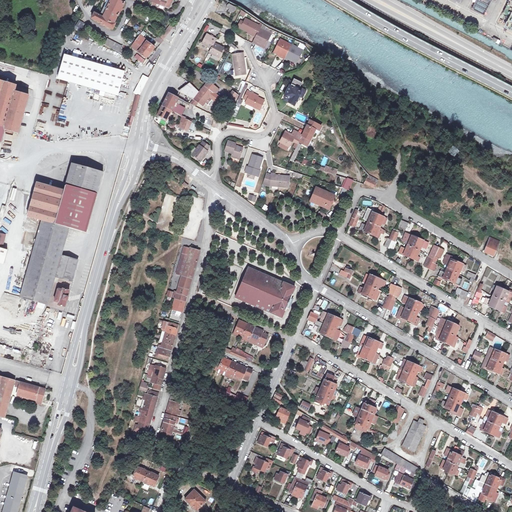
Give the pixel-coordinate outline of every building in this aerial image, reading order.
[(118,16),(119,16),(125,4),(117,0),(109,0),(102,13),(101,12),(96,10),(95,13),(92,19),(113,30),(116,24),(114,23),(118,16)] [(160,0),(158,8),(164,10),(165,6),(169,8),(172,0),(160,0)] [(476,0),(475,3),(472,8),(484,15),(491,0),(476,0)] [(234,15),(238,8),(229,4),(226,8),(229,9),(228,11),(234,15)] [(261,23),(259,26),(246,19),(244,22),(241,21),(238,27),(253,34),(253,36),(256,38),(260,29),(262,24),(261,23)] [(74,30),(79,32),(83,22),(77,20),(74,30)] [(164,41),(174,28),(171,25),(164,32),(160,38),(164,41)] [(264,48),(271,34),(260,29),(256,38),(253,43),(264,48)] [(215,43),(217,39),(207,34),(202,44),(211,49),(215,43)] [(237,35),(235,38),(243,43),(245,40),(237,35)] [(151,53),(155,47),(142,38),(139,36),(135,41),(151,53)] [(121,49),(122,46),(108,39),(105,45),(124,55),(126,52),(121,49)] [(285,59),(292,45),(281,39),(274,52),(282,56),(281,57),(285,59)] [(146,59),(151,53),(135,41),(134,43),(132,46),(131,47),(138,52),(142,55),(146,59)] [(219,58),(224,48),(215,43),(211,49),(209,53),(213,54),(218,57),(219,58)] [(297,63),(303,50),(292,45),(285,59),(288,60),(289,59),(297,63)] [(233,55),(236,76),(246,74),(243,53),(233,55)] [(125,72),(64,54),(58,79),(118,96),(125,72)] [(222,70),(228,72),(232,65),(226,62),(222,70)] [(300,88),(302,83),(294,79),(290,86),(289,86),(284,97),(285,98),(289,100),(289,101),(288,102),(295,105),(298,99),(302,92),(299,90),(300,88)] [(18,134),(29,96),(15,92),(16,85),(2,82),(0,80),(0,142),(4,130),(18,134)] [(203,106),(205,103),(209,98),(213,101),(218,104),(222,99),(215,94),(219,90),(208,81),(199,92),(191,84),(180,93),(194,99),(191,104),(195,106),(198,102),(203,106)] [(306,91),(303,89),(300,88),(299,90),(302,92),(298,99),(300,100),(301,97),(303,98),(306,91)] [(243,101),(241,100),(245,90),(243,89),(241,93),(237,102),(241,104),(243,101)] [(233,100),(237,94),(233,91),(229,96),(233,100)] [(264,101),(258,98),(254,96),(254,94),(248,91),(244,99),(247,100),(246,103),(260,110),(264,101)] [(176,103),(178,98),(169,93),(162,106),(171,111),(174,106),(176,107),(177,104),(176,103)] [(135,117),(140,97),(136,95),(131,116),(135,117)] [(173,112),(171,111),(162,106),(157,116),(166,121),(170,113),(172,113),(173,112)] [(192,121),(182,116),(179,122),(180,122),(190,127),(192,121)] [(320,128),(321,126),(310,121),(310,120),(307,125),(305,131),(302,136),(305,138),(310,140),(316,130),(317,131),(318,129),(319,130),(320,128)] [(187,131),(190,127),(180,122),(178,127),(187,131)] [(294,130),(292,134),(285,131),(280,142),(289,147),(293,141),(298,144),(299,142),(302,136),(303,134),(294,130)] [(6,143),(14,144),(14,136),(6,135),(6,143)] [(240,158),(243,148),(235,146),(236,144),(228,141),(225,151),(232,153),(232,155),(240,158)] [(207,151),(210,147),(204,142),(201,146),(199,145),(192,155),(201,161),(208,151),(207,151)] [(259,166),(260,166),(263,158),(253,155),(249,167),(247,167),(245,172),(249,174),(255,175),(258,177),(260,171),(259,171),(257,170),(259,166)] [(103,171),(72,162),(64,190),(37,183),(27,216),(42,220),(36,239),(35,239),(33,243),(35,243),(25,278),(20,297),(51,305),(59,278),(72,281),(78,260),(61,255),(69,228),(86,232),(103,171)] [(337,171),(337,170),(326,166),(325,168),(324,171),(343,177),(344,174),(337,171)] [(289,187),(290,177),(275,175),(276,174),(272,173),(272,175),(266,173),(263,182),(269,184),(271,184),(271,186),(289,187)] [(374,188),(376,184),(367,179),(365,184),(374,188)] [(349,190),(353,181),(348,180),(344,188),(349,190)] [(329,210),(335,196),(316,187),(310,201),(329,210)] [(346,197),(349,190),(344,188),(343,188),(342,190),(341,194),(346,197)] [(247,201),(254,203),(256,197),(249,195),(247,201)] [(374,225),(378,215),(373,213),(373,211),(368,209),(363,219),(368,222),(374,225)] [(349,225),(355,227),(359,217),(354,214),(349,225)] [(384,217),(380,215),(378,215),(374,225),(380,227),(382,223),(385,225),(387,219),(384,217)] [(406,230),(409,224),(401,220),(398,226),(406,230)] [(370,234),(374,225),(368,222),(366,226),(363,224),(360,230),(365,232),(370,234)] [(351,236),(355,227),(349,225),(346,233),(351,236)] [(374,225),(370,234),(375,237),(379,238),(381,233),(384,234),(385,231),(380,228),(380,227),(374,225)] [(414,248),(418,238),(408,234),(406,239),(409,241),(407,245),(414,248)] [(384,246),(389,248),(394,236),(391,235),(390,239),(388,238),(384,246)] [(393,250),(397,242),(395,241),(397,237),(394,236),(389,248),(393,250)] [(426,249),(428,243),(418,238),(414,248),(420,251),(421,247),(426,249)] [(488,242),(484,252),(494,256),(500,242),(494,240),(492,243),(488,242)] [(409,258),(414,248),(407,245),(406,249),(402,247),(399,253),(402,255),(409,258)] [(433,259),(438,248),(433,246),(428,257),(433,259)] [(182,275),(192,278),(200,251),(190,248),(184,247),(183,253),(188,254),(182,275)] [(417,256),(420,251),(414,248),(409,258),(412,259),(418,261),(420,258),(417,256)] [(440,258),(443,250),(438,248),(433,259),(433,260),(436,261),(437,259),(438,259),(439,258),(440,258)] [(453,272),(457,262),(451,259),(453,257),(447,255),(444,263),(448,265),(447,269),(453,272)] [(433,260),(433,259),(428,257),(427,258),(424,267),(429,269),(433,260)] [(181,258),(177,273),(181,275),(186,259),(181,258)] [(464,272),(466,266),(457,262),(453,272),(459,274),(460,270),(464,272)] [(292,295),(295,288),(249,267),(236,298),(282,318),(285,310),(286,311),(287,307),(291,298),(292,295)] [(449,281),(453,272),(447,269),(445,273),(440,271),(438,277),(443,279),(449,281)] [(350,279),(352,275),(344,272),(342,270),(340,274),(350,279)] [(0,291),(20,297),(25,278),(3,272),(0,283),(0,291)] [(459,286),(462,280),(457,277),(459,274),(453,272),(449,281),(454,284),(459,286)] [(372,287),(376,278),(372,276),(370,275),(370,276),(367,274),(365,278),(368,279),(366,285),(372,287)] [(182,276),(179,287),(189,290),(192,279),(182,276)] [(383,288),(386,282),(382,280),(376,278),(372,287),(378,290),(379,286),(383,288)] [(392,298),(393,295),(397,287),(391,284),(388,293),(390,294),(389,297),(392,298)] [(368,297),(372,287),(366,285),(364,289),(360,287),(358,293),(368,297)] [(499,299),(503,289),(494,286),(492,289),(495,291),(493,296),(499,299)] [(189,290),(178,287),(177,292),(175,291),(174,292),(187,296),(189,290)] [(378,290),(372,287),(368,297),(374,299),(377,300),(381,291),(378,290)] [(398,297),(402,289),(397,287),(393,295),(392,298),(391,299),(394,301),(395,299),(396,296),(398,297)] [(59,303),(58,305),(65,307),(70,291),(63,289),(62,290),(58,289),(54,301),(59,303)] [(510,297),(511,293),(503,289),(499,299),(505,302),(507,296),(510,297)] [(465,300),(469,293),(462,290),(459,297),(465,300)] [(174,292),(168,291),(167,296),(175,298),(172,309),(182,312),(187,296),(174,292)] [(495,309),(499,299),(493,296),(491,301),(487,300),(485,305),(489,306),(495,309)] [(411,311),(415,301),(410,299),(405,297),(402,303),(407,305),(405,308),(411,311)] [(506,306),(503,305),(505,302),(499,299),(495,309),(500,311),(503,312),(505,309),(506,306)] [(323,300),(320,307),(325,310),(328,302),(323,300)] [(421,304),(420,303),(415,301),(411,311),(417,313),(419,309),(422,310),(424,305),(421,304)] [(407,320),(411,311),(405,308),(401,306),(399,312),(403,314),(401,318),(407,320)] [(431,322),(433,319),(437,309),(432,307),(427,317),(430,318),(429,319),(428,321),(431,322)] [(415,319),(417,313),(411,311),(407,320),(413,323),(415,319)] [(330,326),(334,316),(323,312),(321,317),(320,321),(324,323),(324,324),(330,326)] [(403,314),(399,312),(396,318),(407,322),(407,320),(401,318),(403,314)] [(316,320),(317,319),(310,316),(308,320),(315,323),(319,325),(319,326),(322,328),(324,324),(319,321),(316,320)] [(341,326),(343,320),(334,316),(330,326),(336,329),(337,326),(339,326),(339,325),(341,326)] [(262,333),(263,331),(255,327),(255,328),(247,324),(241,321),(240,320),(239,323),(235,331),(243,334),(242,337),(249,340),(251,338),(264,343),(268,335),(262,333)] [(449,334),(453,324),(449,322),(445,320),(443,325),(446,326),(443,331),(449,334)] [(158,357),(168,360),(179,325),(168,322),(166,329),(164,328),(160,341),(163,342),(161,346),(159,345),(158,350),(157,351),(156,351),(155,356),(158,357)] [(326,336),(330,326),(324,324),(322,328),(319,326),(316,332),(326,336)] [(348,333),(347,336),(350,338),(354,328),(347,324),(344,331),(348,333)] [(459,327),(459,326),(458,326),(453,324),(449,334),(455,336),(458,331),(459,327)] [(340,330),(336,329),(330,326),(326,336),(336,340),(340,330)] [(358,337),(361,331),(354,328),(350,338),(352,340),(354,336),(358,337)] [(445,343),(449,334),(443,331),(441,336),(438,335),(437,339),(445,343)] [(493,340),(496,336),(489,332),(487,336),(493,340)] [(454,347),(458,337),(455,336),(449,334),(445,343),(454,347)] [(345,348),(349,341),(350,338),(347,336),(345,340),(344,339),(341,346),(345,348)] [(370,350),(374,340),(364,336),(362,342),(365,343),(364,347),(370,350)] [(380,342),(380,343),(374,340),(370,350),(376,352),(378,347),(381,349),(383,344),(380,342)] [(365,359),(370,350),(364,347),(361,346),(360,345),(358,351),(359,351),(357,356),(365,359)] [(243,355),(235,352),(231,350),(225,348),(223,351),(234,355),(241,358),(245,360),(246,359),(252,362),(253,360),(248,358),(243,355)] [(497,362),(501,352),(495,350),(492,348),(490,353),(489,352),(487,357),(497,362)] [(379,354),(376,352),(370,350),(365,359),(375,364),(377,358),(379,354)] [(507,362),(510,356),(508,355),(501,352),(497,362),(503,364),(504,361),(507,362)] [(493,371),(497,362),(487,357),(482,369),(486,371),(487,369),(493,371)] [(217,373),(248,383),(253,368),(222,358),(217,373)] [(310,358),(309,362),(302,360),(299,367),(305,370),(308,372),(313,360),(310,358)] [(409,373),(413,364),(404,360),(400,369),(403,371),(409,373)] [(501,368),(503,364),(497,362),(493,371),(502,375),(504,370),(501,368)] [(420,372),(422,368),(413,364),(409,373),(415,376),(417,371),(420,372)] [(161,385),(166,369),(156,366),(156,367),(151,365),(150,369),(152,370),(154,371),(153,376),(152,377),(147,376),(147,378),(152,380),(151,382),(161,385)] [(405,383),(409,373),(403,371),(400,369),(396,379),(405,383)] [(411,386),(415,376),(409,373),(405,383),(411,386)] [(333,395),(337,385),(334,384),(332,383),(334,378),(334,377),(327,374),(325,380),(324,380),(320,389),(318,388),(317,388),(315,393),(316,393),(318,394),(315,402),(324,405),(325,403),(329,405),(331,399),(334,400),(336,396),(333,395)] [(429,385),(433,376),(427,374),(424,379),(428,380),(426,384),(429,385)] [(0,416),(5,418),(15,381),(0,376),(0,416)] [(41,405),(45,389),(40,388),(16,381),(15,387),(19,388),(17,395),(22,397),(21,399),(41,405)] [(145,386),(146,383),(142,382),(139,389),(146,391),(147,387),(145,386)] [(443,389),(445,385),(439,382),(435,389),(438,391),(440,387),(443,389)] [(419,395),(424,397),(429,385),(426,384),(425,387),(423,387),(419,395)] [(237,397),(230,394),(226,392),(219,389),(212,386),(211,389),(218,392),(225,395),(245,404),(248,398),(238,394),(237,397)] [(455,401),(459,391),(448,387),(446,391),(449,392),(451,393),(449,398),(455,401)] [(140,432),(147,434),(159,394),(149,391),(148,394),(145,393),(143,399),(141,408),(138,416),(136,416),(135,421),(139,422),(138,425),(136,424),(134,431),(140,432)] [(466,400),(468,395),(459,391),(455,401),(461,403),(463,398),(466,400)] [(283,401),(281,400),(275,396),(273,401),(280,406),(282,403),(285,405),(286,403),(283,401)] [(175,430),(179,419),(176,419),(177,417),(177,415),(179,416),(181,411),(179,410),(181,400),(171,397),(160,435),(171,438),(173,432),(175,432),(175,431),(175,430)] [(451,410),(455,401),(449,398),(448,400),(447,403),(445,408),(451,410)] [(354,414),(359,417),(356,423),(357,423),(356,425),(360,427),(362,428),(363,426),(368,428),(370,423),(374,424),(377,417),(374,415),(376,409),(371,407),(372,406),(374,406),(375,402),(370,400),(368,403),(366,402),(365,404),(364,404),(362,410),(357,408),(354,414)] [(459,408),(461,403),(455,401),(451,410),(460,414),(462,410),(459,408)] [(310,405),(303,402),(301,406),(307,410),(310,405)] [(480,416),(483,408),(477,406),(474,412),(477,414),(480,416)] [(289,415),(290,412),(280,408),(277,416),(282,418),(280,422),(285,424),(286,420),(288,421),(291,415),(289,415)] [(394,423),(397,424),(404,409),(401,408),(399,411),(394,423)] [(391,421),(394,423),(399,411),(396,409),(395,412),(391,421)] [(494,424),(498,415),(489,411),(486,417),(485,417),(484,419),(485,420),(488,422),(494,424)] [(505,424),(508,419),(498,415),(494,424),(500,427),(502,423),(505,424)] [(310,420),(303,416),(302,420),(300,419),(297,428),(302,431),(300,433),(305,435),(306,433),(310,434),(312,428),(309,426),(310,424),(309,423),(310,420)] [(415,452),(426,427),(422,425),(424,421),(420,419),(418,423),(414,421),(402,446),(415,452)] [(490,434),(494,424),(488,422),(486,425),(483,424),(481,430),(490,434)] [(498,431),(500,427),(494,424),(490,434),(499,438),(501,432),(498,431)] [(336,433),(334,431),(323,425),(321,428),(334,436),(336,433)] [(328,438),(330,436),(320,431),(316,440),(326,444),(328,438)] [(275,438),(269,436),(264,433),(263,435),(264,435),(263,437),(261,436),(260,438),(258,443),(267,447),(269,443),(269,444),(270,441),(273,443),(275,438)] [(347,439),(343,437),(336,433),(334,436),(336,437),(339,439),(347,443),(349,440),(347,439)] [(348,450),(349,447),(340,443),(336,452),(346,456),(348,457),(349,454),(347,453),(348,450)] [(292,454),(294,449),(282,444),(278,455),(286,458),(288,455),(289,453),(292,454)] [(377,458),(377,457),(363,449),(362,450),(360,455),(359,455),(355,464),(368,469),(370,463),(368,462),(369,460),(375,463),(377,458)] [(415,475),(419,469),(385,449),(381,454),(397,464),(404,468),(406,469),(412,473),(415,474),(415,475)] [(453,463),(457,454),(453,452),(454,451),(448,449),(445,456),(449,457),(447,461),(453,463)] [(466,460),(462,458),(464,452),(459,450),(457,454),(453,463),(458,466),(460,462),(464,464),(466,460)] [(273,461),(272,461),(267,459),(261,457),(260,460),(259,459),(256,464),(255,468),(254,467),(252,471),(257,473),(259,469),(264,472),(265,468),(270,470),(272,464),(273,461)] [(301,458),(297,467),(300,468),(298,471),(305,474),(308,467),(309,464),(311,465),(313,461),(309,459),(308,461),(301,458)] [(448,473),(453,463),(447,461),(445,465),(444,469),(445,470),(445,472),(448,473)] [(456,470),(458,466),(453,463),(448,473),(452,475),(453,473),(457,475),(459,472),(456,470)] [(388,473),(389,471),(379,466),(379,467),(376,466),(375,469),(377,470),(376,473),(375,475),(385,480),(385,479),(387,480),(390,474),(388,473)] [(148,472),(149,471),(142,468),(142,469),(137,467),(133,477),(144,482),(148,472)] [(331,477),(333,473),(321,468),(317,478),(326,482),(327,478),(328,479),(329,476),(331,477)] [(289,473),(283,470),(281,472),(286,474),(288,475),(287,477),(288,478),(290,474),(289,473)] [(17,511),(27,476),(14,472),(3,511),(17,511)] [(155,487),(159,476),(155,474),(152,473),(148,472),(144,482),(155,487)] [(288,475),(286,474),(281,472),(280,474),(279,474),(279,475),(277,474),(275,479),(283,483),(285,480),(287,477),(288,475)] [(491,487),(495,477),(492,476),(493,475),(490,473),(489,476),(486,475),(485,478),(488,480),(486,484),(491,487)] [(413,483),(414,480),(404,476),(401,475),(400,479),(402,480),(401,483),(400,485),(410,489),(412,489),(415,484),(413,483)] [(502,486),(505,479),(499,476),(498,478),(495,477),(491,487),(497,489),(499,484),(502,486)] [(312,484),(306,481),(295,477),(290,490),(293,492),(293,493),(292,495),(298,497),(300,494),(303,496),(304,495),(306,496),(308,490),(306,489),(308,485),(311,486),(312,484)] [(339,485),(337,490),(345,494),(347,490),(349,488),(350,489),(352,484),(343,480),(340,485),(339,485)] [(485,502),(486,499),(491,487),(486,484),(483,483),(481,488),(484,489),(479,500),(485,502)] [(499,494),(495,493),(497,489),(491,487),(486,499),(495,503),(499,494)] [(202,497),(203,496),(196,488),(194,490),(202,497)] [(326,501),(327,498),(321,495),(318,494),(320,491),(316,489),(312,499),(314,501),(312,506),(318,509),(319,505),(323,507),(325,508),(328,502),(326,501)] [(200,499),(202,497),(194,490),(185,499),(189,503),(192,500),(200,507),(204,503),(200,499)] [(364,492),(363,494),(360,493),(357,502),(365,506),(367,502),(369,499),(370,500),(372,496),(364,492)] [(350,499),(348,502),(338,498),(337,500),(337,501),(342,503),(342,504),(351,508),(354,501),(350,499)] [(197,511),(200,507),(192,500),(189,503),(197,511)] [(352,508),(351,508),(342,504),(337,502),(335,505),(338,506),(335,511),(345,511),(346,510),(351,511),(352,508)]
